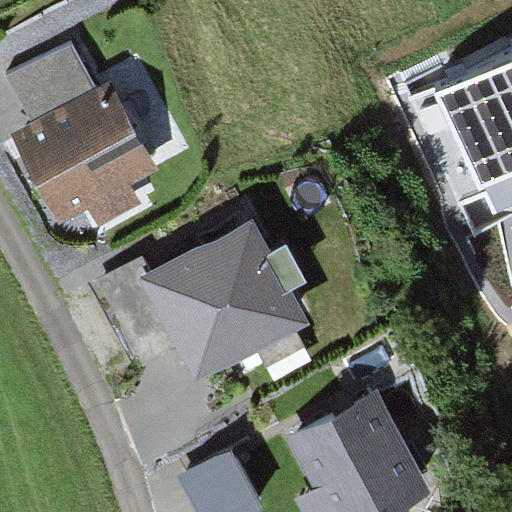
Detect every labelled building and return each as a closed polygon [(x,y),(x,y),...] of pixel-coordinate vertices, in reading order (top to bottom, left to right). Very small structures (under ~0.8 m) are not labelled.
[(31,130),(89,101),(65,53),(7,82),(31,130)] [(511,55),(465,76),(417,98),(463,202),(490,190),(496,205),(511,198),(511,55)] [(31,130),(9,140),(48,217),(137,173),(99,96),(89,101),(31,130)] [(253,217),(139,282),(197,383),(258,348),(267,365),(304,344),(295,328),(309,320),(292,290),(307,282),(286,245),(273,252),(253,217)] [(394,511),(432,492),(378,390),(285,439),(313,491),(294,500),(299,511),(394,511)] [(235,450),(179,478),(196,511),(248,511),(263,504),(235,450)]
